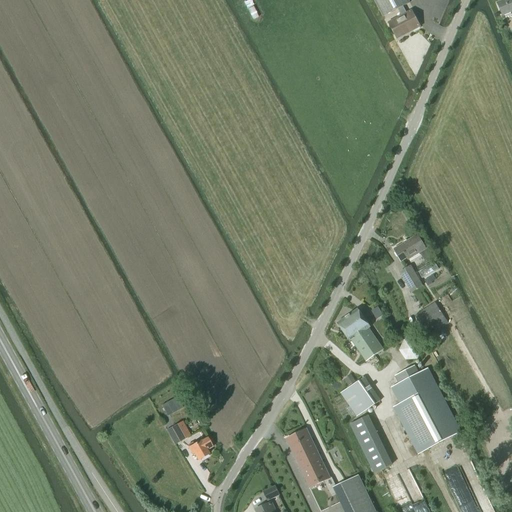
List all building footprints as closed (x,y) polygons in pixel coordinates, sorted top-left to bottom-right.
[(408,0),(373,0),(383,17),(410,3),(408,0)] [(511,0),(506,0),(498,3),(502,16),(511,12),(511,0)] [(397,38),(419,26),(411,11),(389,23),(397,38)] [(408,260),(426,250),(418,235),(394,249),(401,262),(407,258),(408,260)] [(420,281),(411,266),(400,273),(409,287),(420,281)] [(415,316),(426,333),(446,320),(435,303),(415,316)] [(384,350),(378,341),(369,328),(370,327),(358,309),(338,324),(350,341),(352,340),(367,361),(384,350)] [(405,360),(417,360),(423,349),(416,339),(404,340),(399,350),(405,360)] [(395,375),(399,382),(391,386),(400,403),(392,407),(417,454),(460,432),(427,368),(419,372),(415,364),(395,375)] [(357,417),(380,401),(364,378),(341,394),(357,417)] [(374,474),(391,466),(366,417),(350,425),(374,474)] [(180,442),(191,436),(183,422),(172,427),(180,442)] [(306,430),(286,439),(310,488),(330,478),(306,430)] [(206,448),(212,445),(208,438),(203,441),(202,441),(189,448),(192,454),(194,453),(198,460),(210,454),(206,448)] [(374,511),(358,477),(336,487),(347,511),(374,511)] [(268,500),(279,495),(276,487),(265,492),(268,500)] [(272,511),(275,511),(271,503),(256,510),(257,511),(272,511)]
